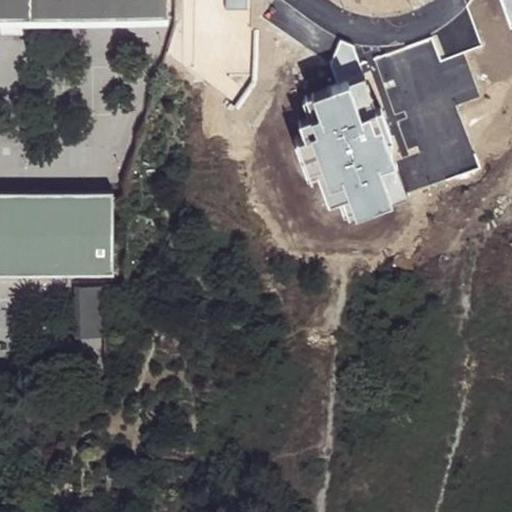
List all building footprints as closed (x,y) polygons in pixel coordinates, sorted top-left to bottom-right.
[(0,0),(0,17),(167,21),(167,0),(0,0)] [(511,0),(501,0),(511,32),(511,0)] [(432,39),(375,58),(407,157),(396,161),(406,191),(478,166),(455,106),(480,96),(462,54),(441,61),(432,39)] [(350,91),(313,103),(319,124),(305,129),(310,146),(298,150),(310,187),(318,185),(327,212),(347,204),(357,226),(392,211),(392,205),(408,197),(406,191),(396,161),(382,118),(363,124),(350,91)] [(0,271),(114,272),(113,194),(0,193),(0,271)] [(75,286),(76,337),(107,337),(106,287),(75,286)]
